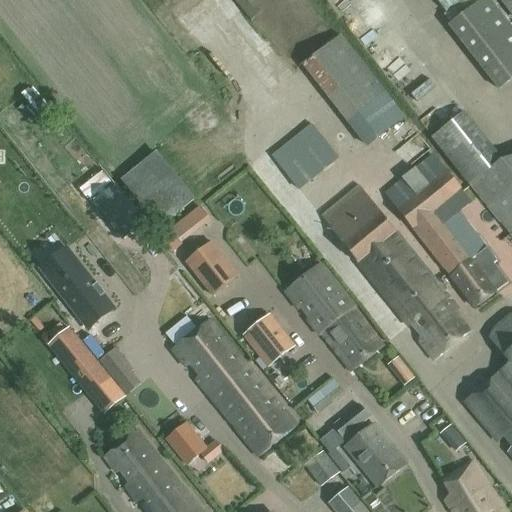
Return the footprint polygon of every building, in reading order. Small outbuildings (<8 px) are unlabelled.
[(511,27),(490,0),(481,0),(449,25),(474,57),(511,28),(511,27)] [(511,28),(474,57),(499,90),(511,79),(511,28)] [(341,35),(302,64),(367,147),(405,117),(341,35)] [(511,156),(501,159),(463,112),(432,136),(511,235),(511,156)] [(298,191),(339,157),(312,123),(272,155),(298,191)] [(156,151),(120,180),(159,228),(195,199),(156,151)] [(508,282),(494,264),(498,261),(459,212),(471,202),(432,155),(386,193),(414,230),(449,277),(450,276),(475,308),(496,291),(508,282)] [(113,185),(92,202),(123,240),(144,223),(113,185)] [(434,360),(470,332),(456,313),(458,309),(397,233),(359,185),(322,216),(359,264),(409,327),(415,327),(421,334),(419,342),(434,360)] [(200,207),(171,230),(182,243),(211,220),(200,207)] [(240,276),(213,242),(185,263),(213,298),(240,276)] [(115,274),(140,255),(133,246),(108,265),(115,274)] [(89,328),(113,309),(103,296),(105,294),(97,283),(95,285),(69,252),(44,271),(89,328)] [(158,261),(152,267),(164,280),(171,274),(158,261)] [(321,264),(286,290),(300,308),(303,306),(310,315),(307,318),(320,334),(322,333),(351,371),(383,347),(353,310),(355,308),(321,264)] [(511,313),(509,314),(493,327),(489,338),(504,357),(505,356),(511,363),(465,401),(499,442),(503,439),(511,449),(508,453),(511,457),(511,313)] [(268,368),(296,346),(270,314),(243,336),(268,368)] [(196,380),(208,395),(246,364),(210,319),(198,329),(188,318),(167,335),(176,347),(172,350),(186,367),(191,365),(199,375),(196,380)] [(104,415),(125,398),(69,329),(48,346),(104,415)] [(114,380),(131,366),(117,349),(99,363),(114,380)] [(121,379),(135,401),(158,385),(144,364),(121,379)] [(246,364),(208,395),(240,434),(258,455),(296,425),(277,401),(278,401),(277,400),(276,400),(246,364)] [(279,378),(274,372),(268,377),(273,383),(279,378)] [(332,383),(296,408),(305,422),(342,397),(332,383)] [(364,432),(359,426),(370,417),(359,404),(333,426),(348,445),(346,447),(378,487),(407,464),(374,424),(364,432)] [(188,423),(167,441),(186,466),(199,455),(207,449),(188,423)] [(169,511),(189,496),(137,431),(104,457),(115,473),(121,472),(128,481),(126,487),(139,504),(142,504),(147,511),(169,511)] [(207,465),(224,452),(216,441),(208,448),(207,449),(199,455),(207,465)] [(340,473),(323,451),(305,466),(321,487),(340,473)] [(450,511),(507,511),(473,460),(441,481),(449,495),(444,502),(450,511)] [(336,511),(368,511),(348,488),(330,504),(336,511)] [(201,511),(189,496),(169,511),(201,511)] [(28,510),(29,511),(54,511),(44,498),(28,510)] [(393,511),(389,499),(372,504),(374,511),(393,511)]
